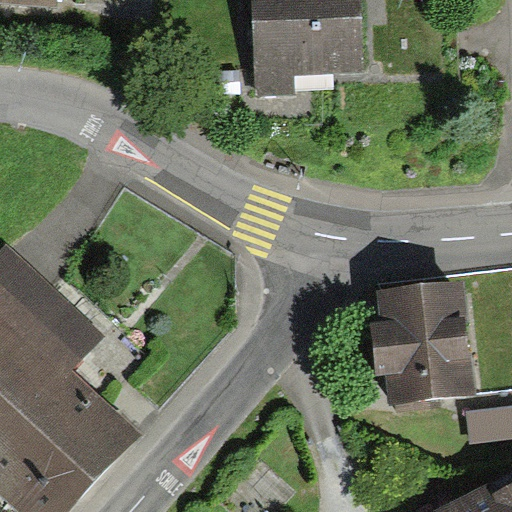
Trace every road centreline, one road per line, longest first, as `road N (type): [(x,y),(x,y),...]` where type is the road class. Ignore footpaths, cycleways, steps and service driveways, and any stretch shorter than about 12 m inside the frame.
road 1 (tertiary): [(333,236),(262,215),(202,184),(148,141),(75,102),(0,89)]
road 2 (unclassified): [(126,511),(306,301),(333,236)]
road 3 (tertiary): [(511,231),(333,236)]
